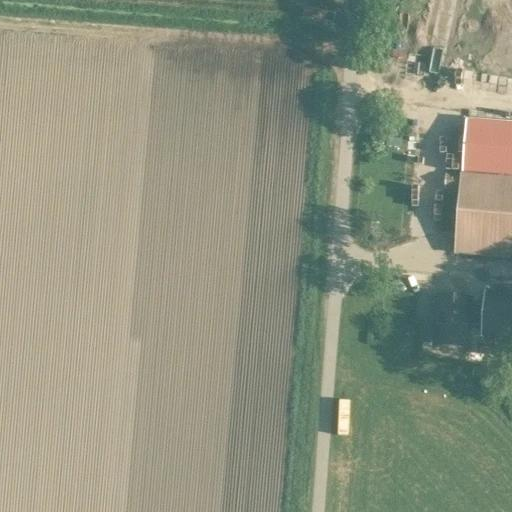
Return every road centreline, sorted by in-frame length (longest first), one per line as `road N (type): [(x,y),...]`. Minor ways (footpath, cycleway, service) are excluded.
road 1 (unclassified): [(317,511),(353,0)]
road 2 (track): [(0,17),(350,49)]
